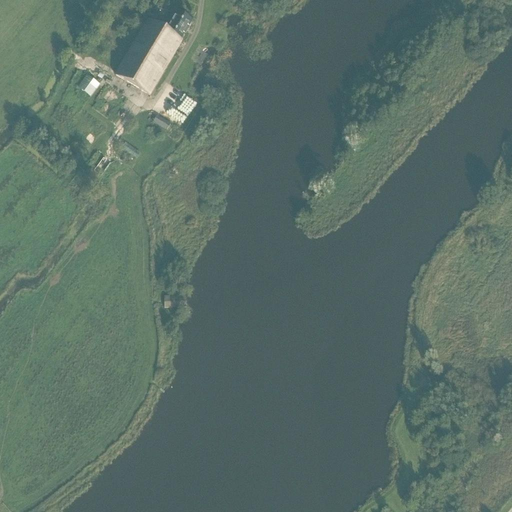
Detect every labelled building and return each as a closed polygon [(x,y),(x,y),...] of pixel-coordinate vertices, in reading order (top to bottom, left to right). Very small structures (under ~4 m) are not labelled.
[(180,39),(191,21),(176,12),(165,31),(148,20),(115,76),(149,96),(182,40),(180,39)] [(77,89),(90,98),(99,85),(86,76),(77,89)] [(170,124),(157,116),(153,122),(166,131),(170,124)] [(124,149),(137,157),(141,151),(127,143),(124,149)] [(92,172),(101,178),(111,163),(103,158),(92,172)]
